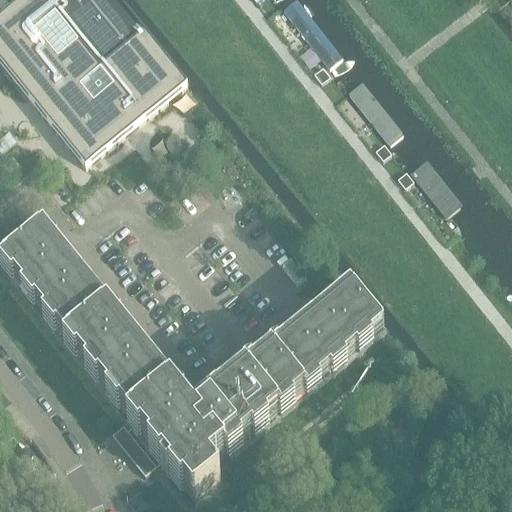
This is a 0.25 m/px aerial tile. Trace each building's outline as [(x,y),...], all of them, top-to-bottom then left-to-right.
[(6,16),(0,20),(0,71),(83,174),(185,92),(110,0),(4,0),(13,10),(6,16)] [(344,65),(297,5),(282,17),(329,77),(344,65)] [(323,73),(314,80),(321,90),(330,83),(323,73)] [(363,87),(347,100),(390,152),(406,140),(363,87)] [(0,159),(17,146),(10,136),(0,143),(0,159)] [(209,144),(197,154),(205,164),(217,154),(209,144)] [(384,150),(375,157),(382,166),(391,159),(384,150)] [(12,161),(3,169),(9,176),(18,169),(12,161)] [(426,168),(410,180),(446,228),(463,216),(426,168)] [(406,178),(397,185),(404,195),(413,188),(406,178)] [(43,237),(0,272),(0,274),(112,412),(123,425),(124,427),(131,436),(128,438),(124,434),(113,443),(114,444),(118,441),(149,480),(146,482),(146,483),(158,474),(157,474),(165,468),(169,473),(181,488),(186,493),(197,506),(221,487),(211,475),(226,462),(230,466),(366,356),(388,338),(351,293),(342,300),(215,404),(207,410),(193,421),(183,409),(170,394),(59,256),(43,237)]
